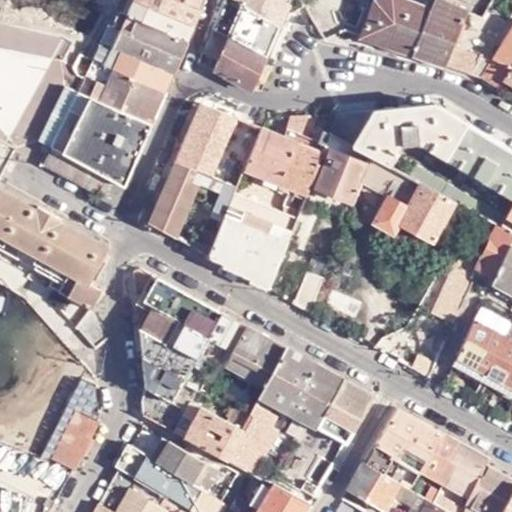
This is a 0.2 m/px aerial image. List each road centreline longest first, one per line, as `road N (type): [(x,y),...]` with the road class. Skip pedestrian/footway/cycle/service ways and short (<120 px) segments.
road 1 (residential): [(188,72),(259,102),(432,85),(511,125)]
road 2 (residential): [(398,379),(124,230)]
road 3 (residential): [(72,511),(119,415),(124,230)]
road 4 (residential): [(124,230),(188,72)]
road 5 (residential): [(321,511),(398,379)]
road 6 (residential): [(511,442),(398,379)]
road 7 (residential): [(17,172),(124,230)]
